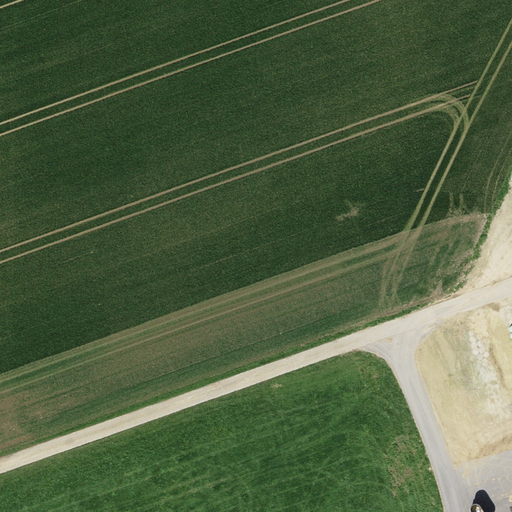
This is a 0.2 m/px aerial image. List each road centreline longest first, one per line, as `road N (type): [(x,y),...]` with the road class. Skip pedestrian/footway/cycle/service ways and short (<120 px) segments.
road 1 (track): [(511,285),(0,468)]
road 2 (track): [(416,322),(470,511)]
